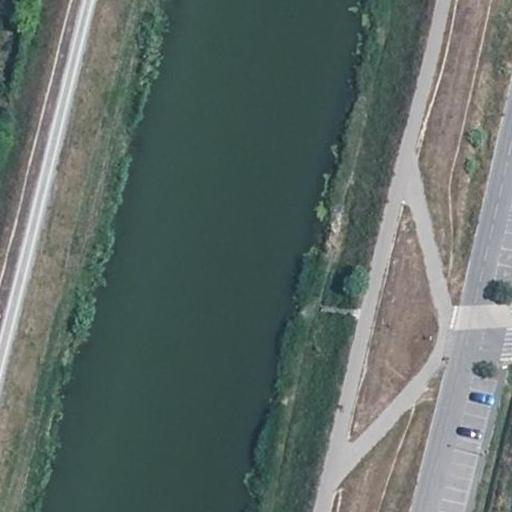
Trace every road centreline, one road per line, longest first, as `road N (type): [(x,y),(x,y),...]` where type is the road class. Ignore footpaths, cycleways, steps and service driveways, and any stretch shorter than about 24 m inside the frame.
road 1 (track): [(400,181),(466,349),(333,465)]
road 2 (residential): [(466,349),(511,151)]
road 3 (residential): [(425,511),(466,349)]
